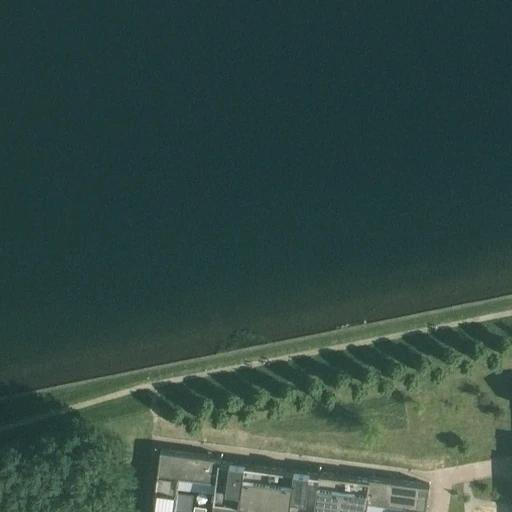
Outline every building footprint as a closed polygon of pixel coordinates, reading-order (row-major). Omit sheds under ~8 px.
[(222,457),(161,449),(158,472),(180,475),(180,476),(217,481),(220,461),(221,461),(222,457)] [(221,461),(220,461),(217,481),(213,511),(217,511),(238,511),(240,504),(245,464),(221,461)] [(265,507),(270,468),(245,464),(240,504),(265,507)] [(290,511),(295,471),(270,468),(265,507),(290,511)] [(320,474),(319,474),(295,471),(290,511),(301,511),(316,511),(315,511),(320,474)] [(175,511),(180,476),(180,475),(158,472),(153,511),(175,511)] [(316,511),(340,511),(345,475),(319,472),(319,474),(320,474),(315,511),(316,511)] [(370,479),(369,479),(345,475),(340,511),(366,511),(368,500),(370,479)] [(370,477),(370,479),(368,500),(405,505),(405,504),(427,507),(430,484),(370,477)]
